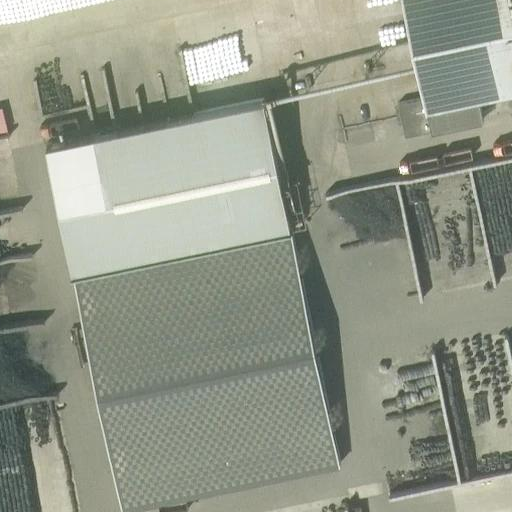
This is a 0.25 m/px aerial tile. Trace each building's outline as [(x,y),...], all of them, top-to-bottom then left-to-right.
[(511,0),(406,0),(426,96),(399,102),(405,134),(484,118),(479,94),(511,87),(511,0)] [(157,20),(159,71),(179,70),(177,19),(157,20)] [(94,131),(47,141),(60,204),(123,508),(341,463),(266,96),(94,131)] [(511,153),(402,175),(407,198),(422,208),(425,208),(424,201),(435,198),(434,194),(468,187),(480,202),(486,234),(465,252),(465,253),(472,251),(475,246),(478,259),(464,261),(458,271),(460,284),(511,273),(511,153)] [(21,206),(0,209),(0,511),(79,511),(56,384),(49,383),(50,371),(41,320),(0,327),(0,314),(35,318),(34,317),(37,296),(21,206)] [(501,342),(497,358),(487,356),(484,366),(496,369),(499,359),(511,362),(511,314),(507,313),(499,341),(501,342)] [(453,480),(511,469),(511,422),(511,425),(497,428),(494,411),(488,436),(473,432),(471,441),(463,439),(465,452),(463,458),(447,461),(457,463),(453,480)]
